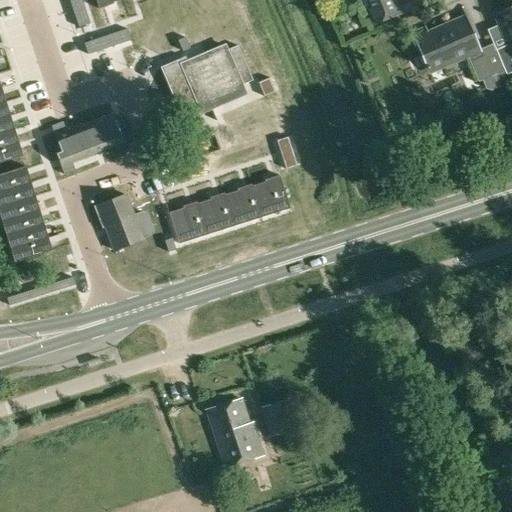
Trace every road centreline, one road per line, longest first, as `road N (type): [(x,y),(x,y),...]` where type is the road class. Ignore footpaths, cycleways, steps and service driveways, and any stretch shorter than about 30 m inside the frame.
road 1 (secondary): [(160,301),(511,188)]
road 2 (unclassified): [(179,353),(511,245)]
road 3 (unclassified): [(0,412),(179,353)]
